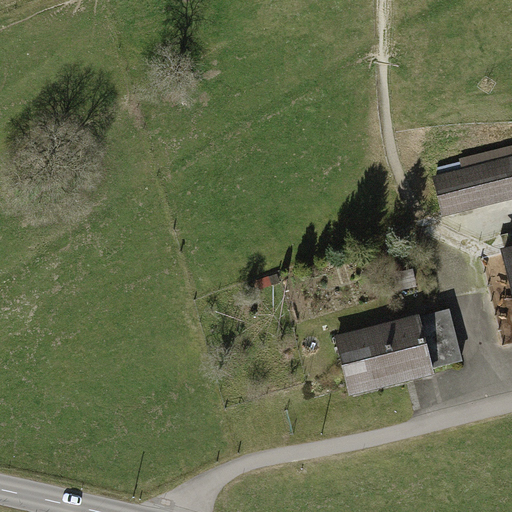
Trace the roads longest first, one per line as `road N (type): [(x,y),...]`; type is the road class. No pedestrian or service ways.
road 1 (residential): [(511,403),(242,466),(194,495),(187,511)]
road 2 (track): [(395,0),(388,161),(409,203),(461,248)]
road 3 (track): [(461,248),(502,406)]
